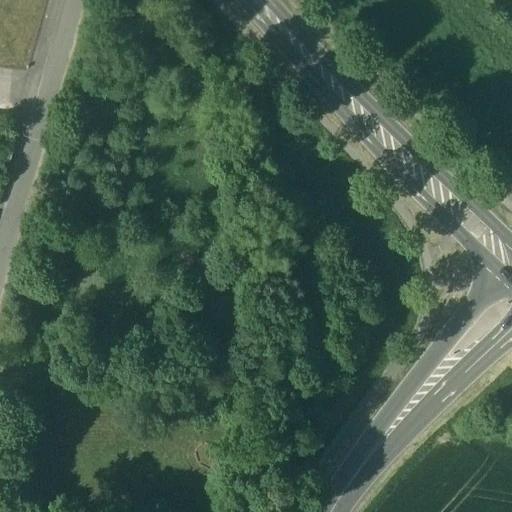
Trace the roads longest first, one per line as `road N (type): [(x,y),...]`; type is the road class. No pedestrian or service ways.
road 1 (secondary): [(255,0),(417,173),(511,260)]
road 2 (residential): [(0,274),(74,0)]
road 3 (secondary): [(511,269),(460,326),(373,449)]
road 4 (secondary): [(373,449),(511,331)]
